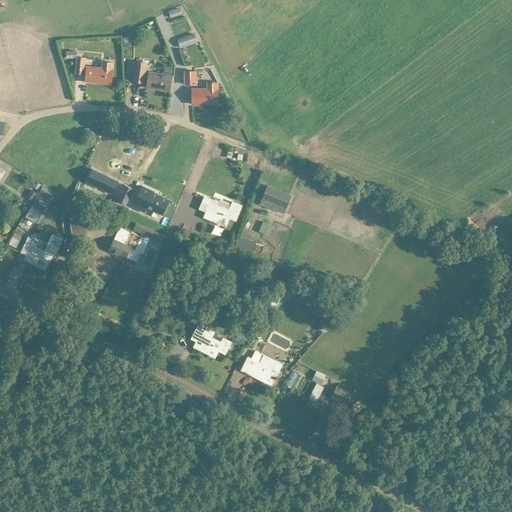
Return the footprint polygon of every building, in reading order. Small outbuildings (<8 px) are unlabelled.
[(176,12),(179,20),(191,16),(188,8),(176,12)] [(194,33),(177,39),(180,48),(197,42),(194,33)] [(85,58),(77,57),(76,73),(84,74),(85,58)] [(128,60),(126,75),(134,76),(134,81),(144,82),(147,63),(128,60)] [(87,67),(85,82),(111,84),(113,69),(112,69),(113,63),(102,62),(102,68),(87,67)] [(149,72),(147,87),(148,87),(153,88),(170,90),(173,68),(163,66),(162,74),(149,72)] [(196,71),(185,71),(185,84),(196,84),(196,71)] [(192,89),(192,104),(218,104),(218,89),(218,83),(207,83),(207,89),(192,89)] [(206,151),(193,181),(204,186),(214,163),(222,167),(228,152),(220,148),(217,156),(206,151)] [(0,180),(7,185),(15,173),(5,167),(0,174),(0,180)] [(92,169),(86,181),(113,194),(119,182),(92,169)] [(124,184),(117,200),(126,204),(133,189),(124,184)] [(170,200),(154,193),(154,192),(142,186),(134,201),(163,215),(170,200)] [(268,186),(260,203),(284,213),(288,203),(291,195),(288,194),(268,186)] [(46,195),(59,200),(62,192),(49,187),(46,195)] [(39,201),(43,195),(39,191),(34,197),(39,201)] [(226,225),(229,217),(235,219),(241,206),(233,202),(231,207),(213,199),(212,200),(205,197),(200,209),(206,212),(204,217),(209,219),(226,225)] [(70,217),(82,215),(81,210),(69,212),(67,201),(61,202),(64,218),(69,217),(70,217)] [(87,246),(85,228),(87,227),(85,215),(82,215),(70,217),(74,247),(87,246)] [(265,230),(273,234),(277,225),(268,221),(265,230)] [(141,253),(143,254),(145,248),(137,245),(141,236),(132,232),(126,245),(114,239),(110,249),(115,252),(115,253),(119,255),(119,254),(126,257),(137,261),(141,253)] [(29,238),(22,252),(32,257),(29,261),(45,269),(52,255),(54,256),(62,239),(53,235),(45,251),(32,245),(34,240),(29,238)] [(15,247),(19,240),(12,237),(8,244),(15,247)] [(244,249),(258,254),(262,243),(248,238),(244,249)] [(288,292),(280,287),(273,301),(281,305),(288,292)] [(225,353),(231,342),(224,338),(221,343),(211,337),(214,331),(200,324),(192,339),(201,344),(199,348),(215,357),(218,350),(225,353)] [(240,342),(244,335),(237,331),(233,338),(240,342)] [(276,376),(282,364),(255,350),(251,359),(248,357),(242,370),(271,385),(275,378),(276,379),(277,377),(276,376)] [(291,383),(299,385),(303,371),(294,369),(291,383)] [(317,378),(330,384),(334,375),(321,370),(317,378)] [(321,418),(327,406),(316,401),(324,387),(316,383),(303,409),(304,409),(302,413),(318,421),(321,417),(321,418)] [(346,405),(352,392),(338,385),(331,397),(346,405)]
